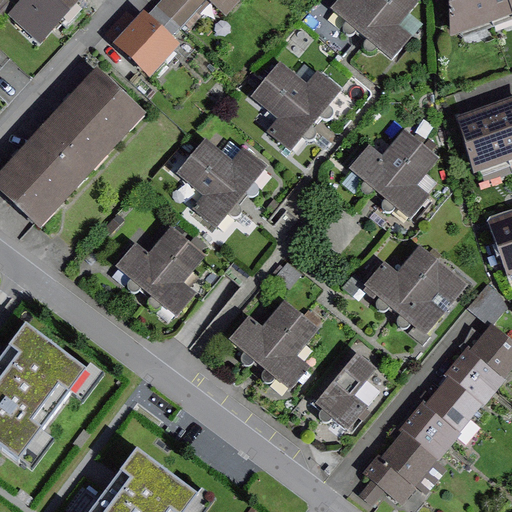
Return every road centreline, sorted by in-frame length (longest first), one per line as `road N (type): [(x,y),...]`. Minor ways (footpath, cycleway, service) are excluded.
road 1 (residential): [(0,258),(345,511)]
road 2 (unknown): [(158,374),(49,511)]
